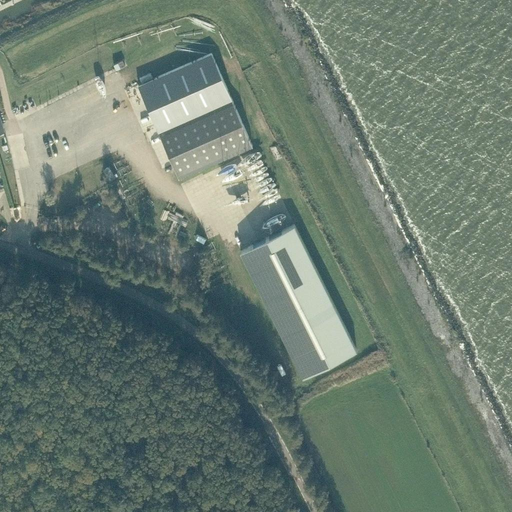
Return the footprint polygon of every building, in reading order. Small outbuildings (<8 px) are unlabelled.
[(211,53),(138,85),(178,177),(252,145),(211,53)] [(39,78),(31,92),(39,96),(47,82),(39,78)] [(16,108),(18,112),(27,107),(25,103),(16,108)] [(138,104),(130,108),(134,116),(142,113),(138,104)] [(270,143),(260,148),(265,159),(275,154),(270,143)] [(278,204),(255,210),(258,218),(280,212),(278,204)] [(240,251),(303,376),(356,349),(294,224),(240,251)] [(273,359),(279,357),(275,346),(269,347),(273,359)] [(280,378),(287,377),(284,358),(277,359),(280,378)]
